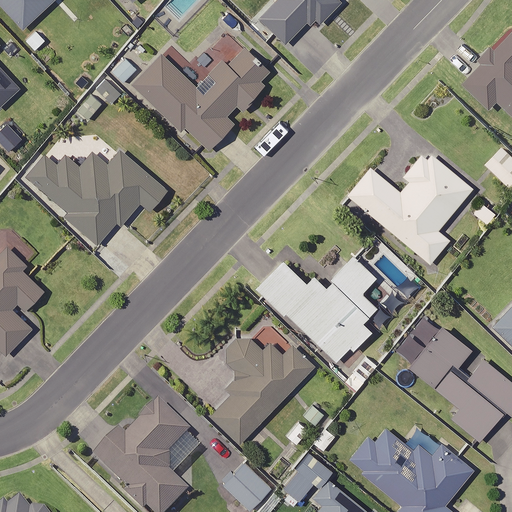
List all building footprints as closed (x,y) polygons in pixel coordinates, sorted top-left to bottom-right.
[(0,0),(0,1),(24,27),(53,0),(0,0)] [(277,0),(278,0),(259,19),(283,43),(311,16),(319,24),(335,8),(336,7),(337,6),(337,5),(338,4),(338,3),(339,2),(339,1),(339,0),(277,0)] [(511,32),(480,64),(482,67),(464,86),(489,110),(496,102),(511,116),(511,32)] [(107,65),(124,82),(192,152),(200,145),(208,154),(235,127),(226,118),(236,108),(241,114),(272,84),(230,41),(215,55),(204,67),(172,35),(154,52),(137,35),(107,65)] [(0,105),(18,88),(0,69),(0,105)] [(102,73),(93,82),(113,103),(123,94),(102,73)] [(511,150),(505,144),(485,166),(511,190),(511,150)] [(167,194),(120,152),(108,165),(94,153),(82,167),(69,155),(59,166),(46,155),(28,175),(69,212),(66,216),(97,243),(117,222),(120,224),(138,203),(150,214),(167,194)] [(472,190),(429,155),(424,161),(420,157),(401,179),(408,185),(400,195),(370,170),(347,198),(429,265),(449,241),(438,232),(472,190)] [(502,208),(486,196),(470,216),(486,228),(502,208)] [(19,302),(28,311),(48,291),(5,250),(0,255),(0,347),(7,354),(34,327),(14,308),(19,302)] [(376,280),(352,259),(325,289),(313,279),(307,286),(282,264),(257,292),(337,363),(350,348),(354,351),(370,333),(362,326),(377,310),(361,296),(376,280)] [(511,306),(490,329),(511,350),(511,306)] [(397,353),(413,366),(410,369),(461,411),(454,420),(484,445),(511,410),(511,385),(443,329),(441,331),(426,319),(397,353)] [(313,370),(291,347),(264,321),(245,340),(235,339),(224,349),(225,362),(233,370),(234,382),(225,391),(229,396),(210,416),(239,444),(313,370)] [(372,373),(361,364),(345,383),(356,392),(372,373)] [(199,448),(161,406),(125,439),(121,435),(96,457),(146,511),(170,511),(189,495),(170,474),(199,448)] [(446,456),(418,431),(404,447),(381,426),(350,460),(403,507),(399,511),(398,511),(447,511),(441,506),(471,472),(448,452),(446,456)] [(338,439),(323,428),(311,445),(326,456),(338,439)] [(323,507),(319,511),(365,511),(332,486),(339,476),(312,455),(288,487),(310,504),(313,499),(323,507)] [(248,511),(270,492),(244,466),(223,486),(248,511)] [(36,511),(33,511),(16,490),(0,502),(0,511),(43,511),(41,508),(36,511)]
